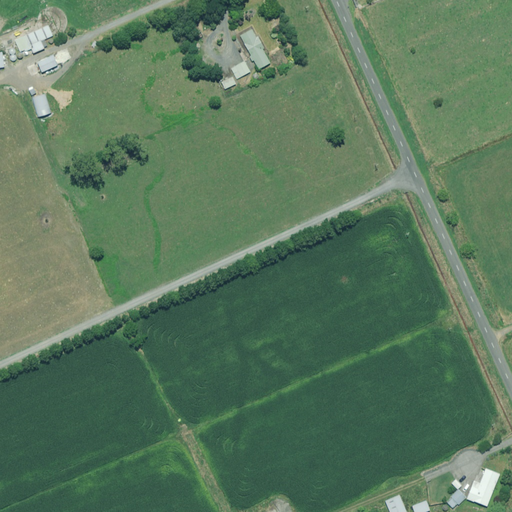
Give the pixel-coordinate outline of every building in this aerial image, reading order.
[(53,36),(49,26),(15,41),(21,53),(31,49),(34,54),(43,49),(40,42),(53,36)] [(251,62),(254,61),(258,70),(270,64),(262,49),(263,48),(258,38),(256,38),(252,30),(240,36),(251,56),(249,57),(251,62)] [(58,66),(53,56),(37,63),(42,73),(58,66)] [(250,72),(244,62),(231,69),(237,80),(250,72)] [(236,85),(233,78),(222,83),(225,90),(236,85)] [(51,113),(45,95),(33,99),(39,117),(51,113)] [(500,475),(486,470),(480,484),(475,481),(467,499),(487,507),(500,475)] [(462,486),(456,480),(452,484),(457,490),(462,486)] [(451,497),(452,498),(446,503),(452,509),(458,504),(459,505),(466,499),(459,490),(451,497)] [(406,511),(399,496),(385,502),(389,511),(406,511)] [(427,511),(430,511),(426,501),(412,507),(414,511),(427,511)]
